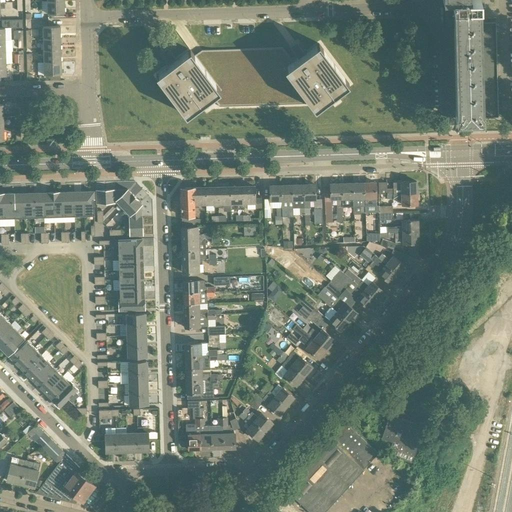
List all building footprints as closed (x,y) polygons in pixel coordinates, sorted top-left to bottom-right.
[(481,22),(480,0),(452,0),(452,6),(442,6),(443,25),(453,24),(456,118),(455,118),(455,119),(498,118),(496,22),(481,22)] [(65,13),(64,1),(47,2),(48,14),(65,13)] [(5,28),(23,28),(22,14),(18,15),(18,20),(1,20),(1,28),(0,28),(0,40),(5,40),(5,28)] [(44,39),(60,38),(60,26),(43,27),(44,39)] [(18,40),(23,39),(23,31),(14,31),(14,40),(18,40)] [(60,38),(44,39),(44,51),(61,50),(60,38)] [(190,50),(156,75),(186,116),(212,97),(220,107),(311,105),(315,110),(349,84),(319,44),(294,63),(282,47),(202,50),(195,56),(190,50)] [(61,50),(44,51),(44,63),(61,62),(61,50)] [(61,62),(44,63),(45,75),(61,74),(61,62)] [(511,101),(502,102),(502,109),(511,109),(511,101)] [(379,194),(386,194),(416,193),(416,182),(401,182),(393,183),(393,189),(387,189),(386,182),(378,183),(379,194)] [(354,206),(353,183),(342,184),(342,208),(347,207),(354,206)] [(360,206),(360,213),(365,213),(364,183),(353,183),(354,206),(360,206)] [(370,213),(370,207),(376,206),(376,183),(364,183),(365,213),(370,213)] [(342,208),(342,184),(330,184),(330,199),(337,199),(337,214),(342,214),(342,208)] [(293,208),(292,185),(281,186),(281,201),(281,209),(282,209),(282,215),(282,217),(293,217),(293,208)] [(303,185),(292,185),(293,208),(299,208),(299,215),(304,215),(303,185)] [(315,185),(303,185),(304,215),(309,215),(309,208),(310,208),(310,200),(315,199),(315,185)] [(242,187),(243,204),(255,204),(255,198),(255,186),(242,187)] [(269,186),(270,201),(281,201),(281,186),(269,186)] [(230,187),(218,188),(219,205),(228,204),(228,210),(231,210),(230,187)] [(233,210),(238,209),(238,204),(243,204),(242,187),(230,187),(231,210),(233,210)] [(195,216),(194,208),(194,188),(185,188),(184,188),(183,189),(182,189),(182,190),(181,191),(181,192),(181,206),(181,210),(182,217),(195,216)] [(198,205),(207,205),(206,188),(194,188),(194,208),(198,208),(198,205)] [(206,188),(207,205),(219,205),(218,188),(206,188)] [(115,202),(115,190),(97,190),(97,203),(115,202)] [(115,190),(115,202),(115,200),(116,200),(123,208),(135,197),(132,194),(128,190),(127,190),(115,191),(115,190)] [(83,192),(84,216),(94,215),(94,191),(83,192)] [(43,193),(44,217),(54,217),(53,192),(48,193),(43,193)] [(53,192),(54,217),(64,216),(64,192),(59,192),(53,192)] [(64,192),(64,216),(74,216),(73,192),(64,192)] [(73,192),(74,216),(84,216),(83,192),(73,192)] [(3,193),(4,218),(14,218),(13,193),(4,194),(4,193),(3,193)] [(13,193),(14,218),(24,218),(23,194),(14,194),(14,193),(13,193)] [(23,194),(24,218),(34,217),(33,193),(23,194)] [(33,193),(34,217),(44,217),(43,193),(33,193)] [(416,193),(386,194),(387,199),(393,199),(393,200),(402,200),(402,205),(417,205),(416,193)] [(135,197),(123,208),(130,215),(130,217),(142,217),(141,217),(141,205),(141,204),(137,199),(135,197)] [(195,227),(195,216),(182,217),(182,228),(195,227)] [(142,217),(130,217),(130,235),(142,235),(142,217)] [(417,220),(403,221),(403,226),(394,227),(387,227),(387,233),(418,232),(417,220)] [(243,226),(244,236),(255,235),(255,226),(243,226)] [(182,239),(201,238),(201,234),(198,235),(198,227),(195,227),(182,228),(182,239)] [(418,232),(387,233),(380,233),(380,238),(395,238),(403,238),(403,244),(418,243),(418,232)] [(183,250),(206,250),(205,238),(201,238),(182,239),(183,250)] [(380,245),(393,249),(395,244),(382,239),(380,245)] [(118,250),(142,250),(142,240),(118,240),(118,250)] [(293,240),(284,240),(284,249),(293,249),(293,240)] [(360,250),(351,244),(346,251),(355,257),(360,250)] [(119,260),(143,260),(142,250),(118,250),(119,260)] [(206,260),(206,250),(183,250),(183,262),(202,261),(202,260),(206,260)] [(361,256),(368,263),(373,256),(366,250),(361,256)] [(382,254),(378,258),(397,274),(405,266),(403,264),(410,256),(393,250),(391,254),(393,256),(390,260),(382,254)] [(397,274),(378,258),(374,255),(371,260),(372,261),(370,264),(369,265),(379,273),(378,274),(390,283),(397,274)] [(119,270),(143,270),(143,260),(119,260),(119,270)] [(202,264),(202,261),(183,262),(183,273),(199,273),(199,265),(202,264)] [(347,269),(344,273),(376,300),(383,291),(372,281),(368,286),(363,282),(347,269)] [(119,280),(143,280),(143,270),(119,270),(119,280)] [(368,309),(376,300),(344,273),(341,271),(340,270),(333,278),(336,280),(336,279),(347,288),(345,289),(368,309)] [(230,285),(230,277),(213,277),(214,285),(230,285)] [(333,278),(329,283),(342,293),(345,289),(347,288),(336,279),(336,280),(333,278)] [(120,290),(144,290),(143,280),(119,280),(120,290)] [(184,293),(214,292),(214,287),(205,287),(205,281),(204,281),(184,281),(184,293)] [(342,294),(342,293),(329,283),(328,283),(325,287),(332,294),(338,298),(339,297),(342,294)] [(10,292),(5,288),(1,292),(5,296),(10,292)] [(119,300),(144,299),(144,290),(120,290),(120,300),(119,300)] [(214,297),(214,292),(184,293),(184,304),(199,304),(207,304),(207,297),(214,297)] [(349,322),(357,313),(339,297),(338,298),(332,294),(329,297),(325,302),(333,308),(349,322)] [(19,302),(15,297),(11,302),(15,306),(19,302)] [(144,299),(119,300),(119,310),(145,310),(144,299)] [(314,316),(318,312),(303,299),(300,303),(303,306),(303,307),(314,316)] [(22,313),(27,309),(22,304),(18,309),(22,313)] [(185,316),(214,315),(221,314),(221,310),(207,311),(207,310),(199,310),(199,304),(184,304),(185,316)] [(298,312),(310,321),(314,316),(303,307),(298,312)] [(324,314),(325,317),(329,321),(329,322),(341,332),(349,322),(333,308),(329,309),(324,314)] [(31,313),(27,309),(22,313),(27,317),(31,313)] [(127,314),(127,325),(145,325),(145,314),(127,314)] [(33,324),(38,320),(33,315),(29,320),(33,324)] [(214,315),(185,316),(185,328),(199,327),(208,327),(207,320),(215,319),(214,315)] [(0,335),(11,324),(4,317),(0,321),(0,335)] [(266,333),(271,325),(265,322),(260,329),(266,333)] [(18,331),(11,324),(0,335),(0,347),(1,348),(18,331)] [(326,349),(302,329),(296,324),(293,329),(310,344),(306,349),(318,359),(326,349)] [(146,336),(145,325),(127,325),(128,336),(146,336)] [(307,325),(302,329),(326,349),(335,340),(322,330),(319,334),(312,328),(312,329),(307,325)] [(225,327),(211,327),(211,335),(225,335),(225,327)] [(50,332),(46,328),(41,332),(46,336),(50,332)] [(25,339),(18,331),(1,348),(8,356),(25,339)] [(50,341),(54,336),(50,332),(46,336),(50,341)] [(297,347),(301,342),(291,333),(286,338),(297,347)] [(146,336),(128,336),(128,347),(146,346),(146,336)] [(17,365),(34,348),(27,341),(10,358),(17,365)] [(64,346),(60,342),(56,346),(60,350),(64,346)] [(186,356),(201,356),(200,343),(185,344),(186,356)] [(68,350),(64,346),(60,350),(64,355),(68,350)] [(146,346),(128,347),(128,358),(146,358),(146,346)] [(41,355),(34,348),(17,365),(24,372),(41,355)] [(280,356),(304,376),(312,366),(300,356),(295,362),(283,352),(280,356)] [(48,362),(41,355),(24,372),(31,379),(48,362)] [(186,369),(201,368),(210,368),(210,360),(222,360),(222,355),(217,356),(207,356),(201,356),(186,356),(186,369)] [(78,360),(74,356),(70,360),(74,364),(78,360)] [(288,370),(284,375),(296,386),(304,376),(280,356),(277,360),(282,365),(288,370)] [(82,364),(78,360),(74,364),(78,369),(82,364)] [(128,362),(129,373),(147,372),(146,361),(128,362)] [(55,369),(48,362),(31,379),(38,386),(55,369)] [(201,368),(186,369),(186,381),(212,380),(223,380),(223,375),(210,376),(210,374),(202,375),(201,368)] [(62,376),(55,369),(38,386),(45,393),(62,376)] [(147,383),(147,372),(129,373),(129,383),(147,383)] [(69,383),(62,376),(45,393),(52,400),(70,382),(69,383)] [(213,398),(212,380),(186,381),(187,393),(188,393),(188,399),(213,398)] [(77,390),(70,382),(52,400),(59,408),(77,390)] [(147,383),(129,383),(130,394),(147,394),(147,383)] [(269,391),(272,387),(267,383),(264,387),(269,391)] [(269,404),(268,406),(279,415),(286,406),(275,396),(269,391),(264,387),(261,390),(266,395),(263,399),(256,393),(252,398),(260,405),(264,401),(269,404)] [(294,397),(283,388),(275,396),(286,406),(294,397)] [(147,394),(130,394),(130,405),(148,405),(147,394)] [(256,410),(260,405),(252,398),(248,403),(256,410)] [(3,403),(6,408),(11,404),(7,400),(3,403)] [(192,408),(195,408),(195,413),(199,413),(199,408),(199,401),(197,401),(187,401),(187,408),(192,408)] [(10,417),(19,408),(13,402),(11,404),(6,408),(4,410),(10,417)] [(200,449),(212,448),(211,434),(205,434),(205,426),(205,418),(204,418),(204,408),(199,408),(199,413),(200,449)] [(248,417),(254,422),(265,431),(272,423),(261,413),(257,417),(251,412),(251,413),(245,408),(242,412),(248,417)] [(112,416),(112,410),(99,410),(99,419),(112,418),(112,416)] [(244,421),(248,417),(242,412),(239,416),(244,421)] [(188,449),(200,449),(199,413),(195,413),(195,424),(186,424),(186,435),(188,435),(188,449)] [(390,414),(381,438),(392,442),(388,454),(412,462),(424,427),(390,414)] [(228,425),(227,417),(222,417),(223,426),(223,434),(223,448),(235,448),(235,433),(230,433),(230,425),(228,425)] [(239,428),(236,418),(230,421),(233,430),(239,428)] [(246,431),(258,440),(265,431),(254,422),(246,431)] [(310,511),(324,511),(378,453),(344,422),(284,488),(310,511)] [(32,437),(40,429),(36,425),(27,433),(32,437)] [(35,441),(44,432),(40,429),(32,437),(35,441)] [(35,441),(41,446),(49,438),(44,432),(35,441)] [(116,434),(116,452),(127,451),(126,433),(116,434)] [(138,451),(137,433),(126,433),(127,451),(138,451)] [(137,433),(138,451),(149,450),(149,433),(137,433)] [(105,452),(116,452),(116,434),(104,434),(105,452)] [(223,434),(211,434),(212,448),(223,448),(223,434)] [(54,442),(49,438),(41,446),(45,451),(54,442)] [(49,455),(58,446),(54,442),(45,451),(49,455)] [(53,459),(62,451),(58,446),(49,455),(53,459)] [(58,464),(66,454),(62,451),(53,459),(58,464)] [(66,454),(58,464),(38,490),(76,500),(76,499),(77,497),(83,501),(94,486),(85,479),(87,477),(87,475),(77,465),(69,457),(66,454)] [(6,480),(20,484),(26,461),(12,457),(6,480)] [(26,461),(20,484),(35,487),(40,464),(26,461)]
